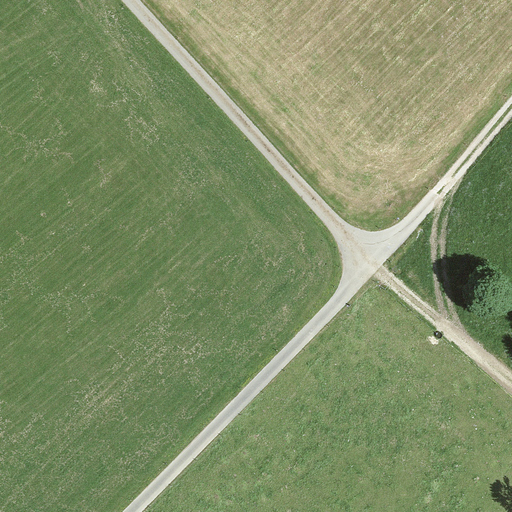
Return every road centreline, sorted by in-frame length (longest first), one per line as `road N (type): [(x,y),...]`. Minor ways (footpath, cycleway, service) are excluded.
road 1 (track): [(379,258),(131,0)]
road 2 (track): [(133,511),(379,258)]
road 3 (track): [(511,105),(379,258)]
